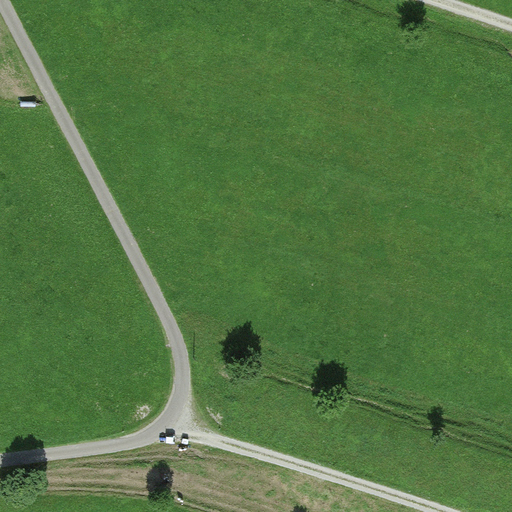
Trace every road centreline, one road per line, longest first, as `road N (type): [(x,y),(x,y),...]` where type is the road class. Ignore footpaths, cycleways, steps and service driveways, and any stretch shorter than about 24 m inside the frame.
road 1 (track): [(0,461),(146,442),(174,427),(185,398),(169,322),(9,0)]
road 2 (track): [(436,511),(174,427)]
